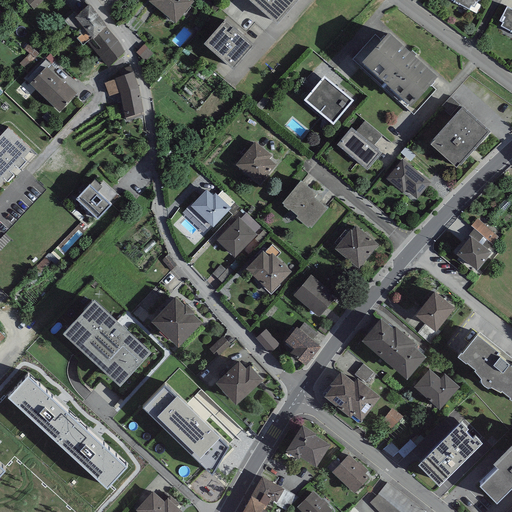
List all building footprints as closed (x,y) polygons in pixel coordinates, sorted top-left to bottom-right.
[(25,0),(34,10),(43,0),(25,0)] [(194,2),(190,0),(150,0),(149,2),(175,24),(194,2)] [(299,0),(250,0),(278,24),(299,0)] [(449,0),(468,10),(470,6),(474,8),(478,0),(449,0)] [(108,27),(90,6),(74,19),(92,41),(108,27)] [(511,10),(507,8),(500,21),(504,23),(501,27),(511,32),(511,10)] [(255,46),(226,20),(204,45),(233,71),(255,46)] [(108,27),(92,41),(87,45),(108,69),(125,52),(108,27)] [(437,79),(388,35),(363,65),(410,108),(437,79)] [(65,84),(47,68),(30,84),(59,112),(77,94),(66,83),(65,84)] [(139,89),(132,73),(104,82),(109,96),(120,93),(125,119),(143,113),(139,89)] [(353,101),(324,77),(304,101),(333,125),(353,101)] [(490,132),(463,108),(433,141),(435,143),(432,146),(456,167),(459,164),(460,165),(490,132)] [(357,133),(351,128),(337,145),(367,171),(382,154),(373,146),(382,136),(366,122),(357,133)] [(31,151),(8,129),(0,137),(0,182),(3,179),(7,183),(14,176),(10,173),(16,168),(19,171),(26,163),(23,160),(31,151)] [(271,156),(255,142),(236,165),(259,185),(276,165),(269,159),(271,156)] [(430,183),(402,159),(386,179),(403,194),(407,190),(417,199),(430,183)] [(116,194),(103,182),(99,186),(94,181),(76,201),(97,221),(111,206),(108,203),(116,194)] [(317,195),(301,182),(282,204),(284,206),(283,207),(288,211),(288,212),(308,229),(309,227),(311,229),(328,210),(314,198),(317,195)] [(207,190),(190,206),(212,228),(231,209),(215,194),(213,196),(207,190)] [(257,235),(239,218),(216,241),(234,258),(257,235)] [(379,242),(355,222),(335,245),(359,265),(379,242)] [(491,254),(471,237),(456,255),(477,272),(491,254)] [(269,253),(263,247),(246,265),(270,289),(291,268),(272,249),(269,253)] [(330,288),(311,272),(293,292),(318,314),(335,296),(328,290),(330,288)] [(455,303),(435,286),(415,310),(435,327),(455,303)] [(151,345),(94,292),(62,326),(119,379),(151,345)] [(202,317),(175,292),(151,316),(178,342),(202,317)] [(394,322),(381,311),(361,334),(407,372),(426,350),(413,339),(415,336),(395,320),(394,322)] [(320,343),(296,323),(284,337),(293,344),(290,348),(306,361),(320,343)] [(279,342),(266,327),(256,335),(270,351),(279,342)] [(511,356),(477,329),(462,348),(461,347),(457,351),(465,358),(466,357),(475,364),(473,366),(480,373),(481,374),(481,376),(482,377),(482,379),(483,380),(485,381),(487,382),(489,383),(490,383),(491,382),(499,387),(501,385),(510,392),(509,393),(511,395),(511,356)] [(246,363),(239,356),(215,377),(236,399),(263,375),(249,360),(246,363)] [(440,375),(429,365),(414,383),(440,406),(460,383),(445,370),(440,375)] [(354,378),(341,367),(330,381),(332,383),(324,392),(350,414),(353,411),(361,417),(380,393),(357,375),(354,378)] [(57,444),(77,422),(28,377),(8,398),(57,444)] [(165,378),(144,401),(212,469),(229,438),(165,378)] [(402,416),(392,407),(381,419),(391,428),(402,416)] [(468,423),(461,415),(418,458),(438,480),(482,436),(475,429),(472,432),(465,425),(468,423)] [(317,428),(302,419),(285,446),(299,454),(300,452),(316,461),(330,439),(316,430),(317,428)] [(77,422),(57,444),(106,489),(127,467),(77,422)] [(511,436),(493,456),(497,461),(479,479),(496,496),(511,480),(511,436)] [(411,442),(398,454),(405,460),(417,449),(411,442)] [(358,460),(349,451),(331,469),(354,491),(369,475),(365,470),(368,467),(359,458),(358,460)] [(284,485),(261,473),(251,492),(266,500),(272,503),(272,501),(274,499),(276,500),(283,487),(284,485)] [(423,511),(387,483),(379,493),(399,511),(423,511)] [(297,495),(283,487),(276,500),(274,499),(272,501),(289,510),(297,495)] [(165,499),(153,488),(136,506),(141,511),(180,511),(183,510),(177,504),(179,501),(170,493),(165,499)] [(336,511),(312,489),(297,505),(304,511),(336,511)] [(266,500),(251,492),(240,511),(256,511),(257,511),(259,511),(263,505),(266,500)] [(378,511),(399,511),(379,493),(369,503),(378,511)]
